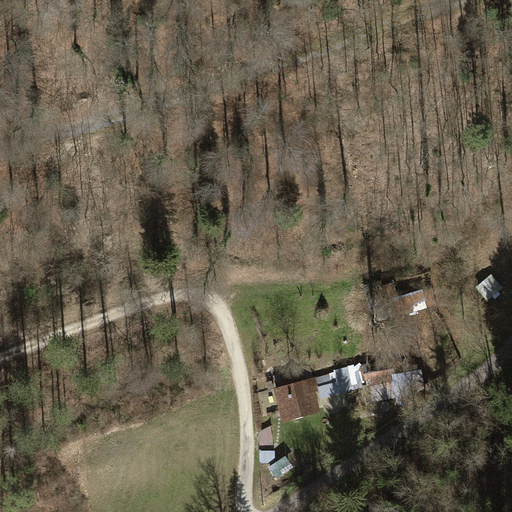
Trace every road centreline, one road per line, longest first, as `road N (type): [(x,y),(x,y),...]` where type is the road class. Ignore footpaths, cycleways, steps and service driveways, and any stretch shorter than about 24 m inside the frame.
road 1 (track): [(451,0),(376,31),(0,146)]
road 2 (track): [(247,511),(244,399),(224,313),(211,299),(157,299),(0,358)]
road 3 (track): [(279,511),(511,345)]
